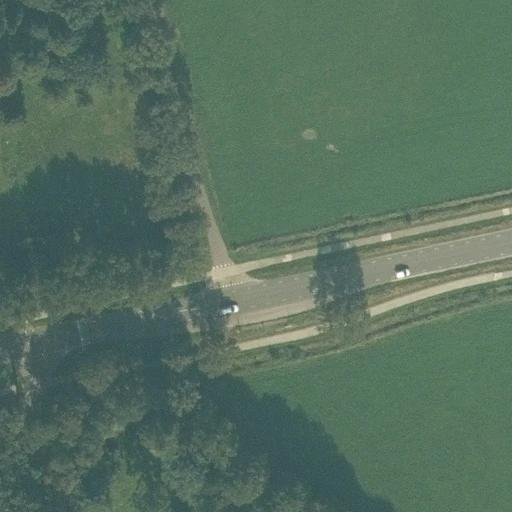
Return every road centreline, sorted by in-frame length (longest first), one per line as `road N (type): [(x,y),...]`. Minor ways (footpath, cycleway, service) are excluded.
road 1 (unclassified): [(233,301),(146,0)]
road 2 (tertiary): [(233,301),(511,241)]
road 3 (tertiary): [(34,344),(233,301)]
road 4 (unclassified): [(2,511),(41,388),(34,344)]
